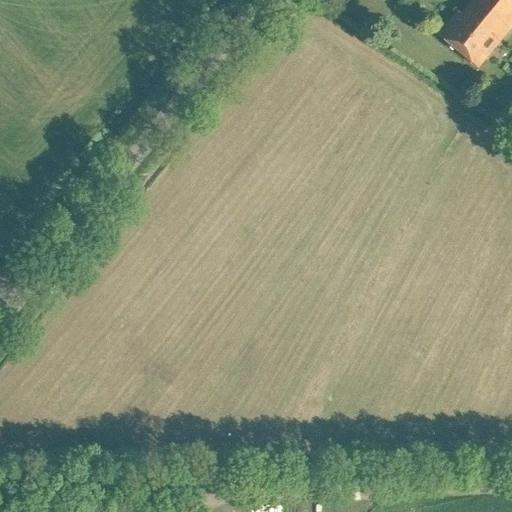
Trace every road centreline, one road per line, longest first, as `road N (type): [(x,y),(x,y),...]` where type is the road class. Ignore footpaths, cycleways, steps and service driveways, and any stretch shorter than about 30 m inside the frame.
road 1 (tertiary): [(0,322),(266,0)]
road 2 (track): [(511,485),(195,500),(186,511)]
